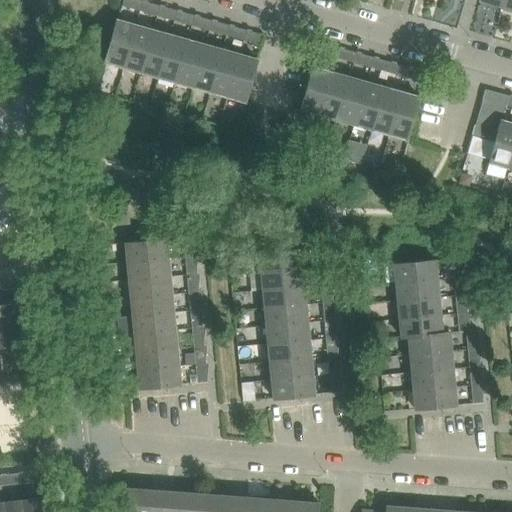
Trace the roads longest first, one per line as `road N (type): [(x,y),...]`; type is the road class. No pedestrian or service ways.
road 1 (residential): [(78,437),(42,122)]
road 2 (residential): [(350,462),(78,437)]
road 3 (residential): [(511,69),(268,0)]
road 4 (residential): [(511,474),(350,462)]
road 5 (residential): [(42,122),(33,0)]
